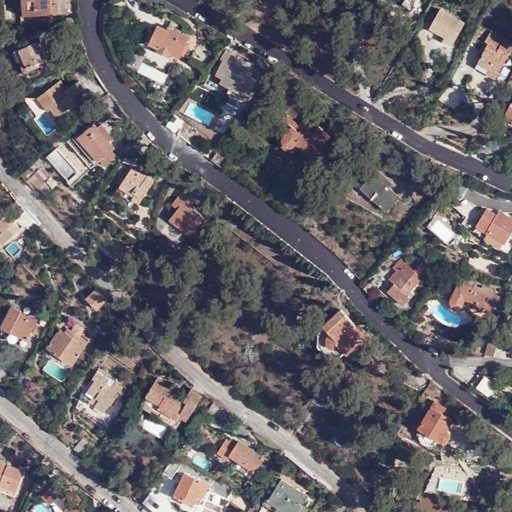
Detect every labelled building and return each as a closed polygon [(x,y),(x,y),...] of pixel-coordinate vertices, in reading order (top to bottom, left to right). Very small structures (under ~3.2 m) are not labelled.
[(22,0),(23,2),(23,10),(47,9),(47,13),(66,12),(65,1),(58,2),(58,0),(22,0)] [(430,28),(444,37),(446,35),(455,40),(464,23),(440,10),(430,28)] [(182,51),(184,44),(187,38),(180,35),(184,26),(171,19),(165,29),(157,25),(149,43),(157,46),(171,53),(179,56),(182,51)] [(478,63),(487,67),(489,64),(500,70),(511,47),(511,42),(491,31),(485,41),(488,43),(478,63)] [(446,35),(444,37),(443,40),(452,45),(455,40),(446,35)] [(45,51),(43,46),(39,48),(36,41),(14,50),(23,72),(36,66),(35,63),(42,60),(43,62),(57,56),(53,48),(45,51)] [(171,53),(157,46),(155,50),(169,56),(171,53)] [(228,58),(230,53),(224,49),(221,55),(224,56),(215,74),(221,77),(219,82),(228,86),(248,96),(256,79),(246,74),(248,68),(232,60),(228,58)] [(489,64),(487,67),(498,73),(500,70),(489,64)] [(60,79),(40,94),(51,108),(57,116),(80,98),(77,93),(85,87),(79,80),(67,89),(60,79)] [(248,96),(228,86),(226,91),(246,100),(248,96)] [(51,108),(40,94),(37,96),(48,110),(51,108)] [(233,113),(224,109),(222,113),(231,118),(233,113)] [(166,126),(174,131),(184,118),(176,112),(166,126)] [(287,118),(280,125),(286,131),(283,134),(282,139),(283,142),(285,145),(288,146),(291,147),(293,146),(297,144),(312,156),(316,158),(318,158),(321,157),(324,155),(324,152),(324,148),(322,146),(330,136),(322,129),(309,117),(306,121),(302,118),(298,123),(295,119),(292,123),(287,118)] [(93,122),(79,134),(101,159),(106,165),(117,156),(112,149),(115,147),(110,140),(114,137),(102,122),(97,126),(93,122)] [(286,131),(280,125),(278,128),(282,131),(279,135),(279,138),(280,143),(282,146),(286,149),(289,150),(293,150),(297,148),(310,159),(312,156),(297,144),(293,146),(291,147),(288,146),(285,145),(283,142),(282,139),(283,134),(286,131)] [(322,129),(330,136),(333,133),(325,126),(322,129)] [(101,159),(79,134),(77,136),(98,161),(101,159)] [(211,159),(223,167),(231,157),(220,148),(211,159)] [(443,167),(431,160),(422,174),(435,181),(443,167)] [(132,166),(119,186),(134,196),(132,198),(139,202),(153,181),(132,166)] [(51,177),(43,168),(29,179),(44,196),(47,194),(46,193),(52,187),(49,182),(48,180),(51,177)] [(392,182),(376,168),(361,185),(387,210),(399,196),(389,187),(392,182)] [(134,196),(119,186),(116,190),(131,200),(132,198),(134,196)] [(183,200),(186,197),(180,192),(172,202),(178,207),(169,218),(190,235),(204,218),(190,206),(183,200)] [(192,202),(186,197),(183,200),(190,206),(192,202)] [(0,239),(3,243),(20,227),(0,206),(0,239)] [(473,229),(487,208),(486,207),(476,224),(467,216),(462,222),(472,231),(473,229)] [(496,213),(487,208),(473,229),(480,236),(484,240),(498,248),(502,241),(504,242),(511,229),(511,217),(506,214),(504,218),(496,213)] [(499,209),(496,213),(504,218),(506,214),(499,209)] [(115,252),(121,245),(118,242),(112,249),(115,252)] [(128,251),(121,245),(115,252),(122,258),(128,251)] [(412,293),(410,290),(426,272),(419,265),(415,270),(405,261),(398,270),(396,269),(389,277),(394,281),(388,288),(403,302),(412,293)] [(374,275),(364,286),(371,293),(381,282),(374,275)] [(485,312),(492,296),(460,281),(452,297),(452,301),(454,302),(455,303),(458,304),(461,302),(464,296),(478,304),(476,307),(485,312)] [(100,301),(96,295),(90,300),(93,305),(100,301)] [(497,298),(492,296),(485,312),(476,307),(478,304),(464,296),(461,302),(458,304),(455,303),(454,302),(452,301),(452,297),(449,296),(449,303),(451,306),(453,308),(456,308),(459,308),(463,307),(488,318),(497,298)] [(37,320),(21,311),(22,310),(11,304),(0,325),(10,330),(12,327),(20,332),(19,335),(27,339),(37,320)] [(323,323),(325,325),(330,331),(327,335),(325,338),(325,342),(329,347),(331,348),(336,348),(341,346),(345,351),(347,353),(357,344),(358,346),(367,338),(366,337),(368,334),(362,328),(359,330),(356,327),(339,308),(323,323)] [(81,335),(85,328),(76,323),(72,330),(81,335)] [(330,331),(325,325),(318,332),(318,345),(327,354),(341,355),(345,351),(341,346),(336,348),(331,348),(329,347),(325,342),(325,338),(327,335),(330,331)] [(62,335),(65,331),(60,327),(47,345),(73,363),(82,350),(62,335)] [(85,345),(65,331),(62,335),(82,350),(85,345)] [(485,352),(493,355),(497,340),(488,338),(485,352)] [(11,369),(0,359),(0,380),(1,381),(11,369)] [(95,380),(87,391),(94,396),(91,401),(104,410),(109,403),(110,405),(120,391),(112,385),(109,388),(105,384),(109,378),(97,370),(92,377),(95,380)] [(486,375),(476,386),(488,396),(498,385),(486,375)] [(185,398),(175,392),(170,401),(161,394),(166,386),(168,383),(158,377),(146,396),(159,404),(154,413),(176,427),(182,418),(185,412),(190,415),(203,395),(191,387),(185,398)] [(114,382),(112,385),(120,391),(122,388),(114,382)] [(170,401),(175,392),(166,386),(161,394),(170,401)] [(94,396),(87,391),(82,398),(89,403),(91,401),(94,396)] [(159,404),(146,396),(140,405),(154,413),(159,404)] [(441,410),(444,405),(434,399),(418,427),(420,428),(418,432),(436,443),(440,437),(444,440),(448,438),(450,435),(449,430),(447,429),(454,418),(446,413),(441,410)] [(186,420),(190,415),(185,412),(182,418),(186,420)] [(252,430),(239,420),(233,429),(246,439),(252,430)] [(151,421),(147,431),(163,436),(166,426),(151,421)] [(83,437),(74,448),(80,453),(89,442),(83,437)] [(255,471),(265,456),(240,440),(236,445),(228,439),(219,453),(229,459),(232,455),(255,471)] [(181,463),(174,459),(164,472),(171,478),(181,463)] [(0,460),(0,489),(14,495),(24,469),(9,464),(8,467),(0,464),(1,461),(0,460)] [(186,471),(184,471),(174,494),(184,499),(184,501),(194,506),(198,498),(202,501),(210,484),(213,485),(216,477),(189,464),(186,471)] [(362,472),(353,483),(359,488),(361,484),(367,476),(362,472)] [(62,510),(64,511),(83,511),(76,504),(80,500),(69,487),(72,484),(64,476),(41,496),(49,504),(59,496),(67,506),(62,510)] [(288,511),(295,511),(307,494),(281,477),(268,499),(288,511)] [(261,489),(246,480),(243,486),(257,494),(261,489)] [(288,511),(268,499),(265,497),(263,501),(274,509),(275,511),(288,511)] [(50,511),(44,501),(36,505),(39,511),(50,511)]
